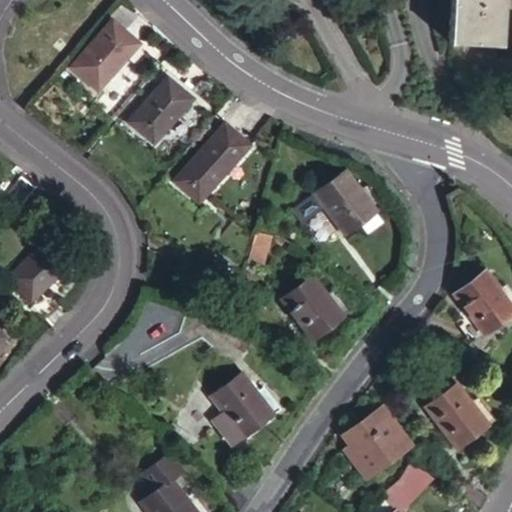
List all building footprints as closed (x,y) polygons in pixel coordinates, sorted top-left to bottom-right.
[(503,0),(455,0),(453,48),(501,50),(503,0)] [(109,20),(69,67),(96,90),(136,43),(109,20)] [(152,145),(190,100),(177,89),(165,78),(127,122),(152,145)] [(177,89),(190,100),(195,93),(183,82),(177,89)] [(199,206),(248,148),(223,126),(173,184),(199,206)] [(343,170),(312,195),(323,208),(344,235),(375,209),(343,170)] [(318,212),(323,208),(312,195),(292,212),(302,225),(318,212)] [(258,235),(267,241),(272,233),(263,227),(258,235)] [(258,235),(251,231),(245,250),(241,264),(261,271),(270,242),(267,241),(263,248),(254,242),(258,235)] [(263,248),(267,241),(258,235),(254,242),(263,248)] [(68,261),(46,239),(6,279),(28,302),(30,300),(46,316),(57,305),(41,289),(68,261)] [(239,270),(233,290),(247,296),(255,275),(239,270)] [(482,337),(511,314),(511,311),(483,273),(451,297),(482,337)] [(169,275),(164,295),(192,302),(197,282),(169,275)] [(340,318),(324,296),(310,277),(280,298),(310,342),(341,319),(340,318)] [(332,291),(324,296),(340,318),(348,312),(332,291)] [(456,355),(460,358),(464,351),(455,345),(451,351),(456,355)] [(455,365),(460,358),(456,355),(451,351),(446,358),(455,365)] [(270,415),(253,394),(238,374),(207,396),(238,438),(270,415)] [(453,449),(485,428),(469,406),(455,385),(424,407),(453,449)] [(260,388),(253,394),(270,415),(277,410),(260,388)] [(469,406),(485,428),(492,422),(477,400),(469,406)] [(370,484),(411,453),(379,411),(344,436),(366,465),(359,470),(370,484)] [(179,415),(163,436),(171,442),(188,422),(179,415)] [(171,442),(163,436),(159,441),(168,449),(171,442)] [(150,495),(139,504),(144,511),(193,511),(170,480),(178,474),(165,458),(138,478),(150,495)] [(424,475),(410,467),(400,484),(373,504),(383,511),(394,511),(397,510),(397,511),(424,475)] [(230,468),(219,481),(244,499),(245,500),(256,487),(230,468)] [(233,511),(244,499),(219,481),(207,496),(225,511),(233,511)] [(457,499),(479,511),(481,511),(487,501),(489,497),(466,483),(457,499)] [(363,510),(366,502),(369,493),(358,489),(352,506),(363,510)]
